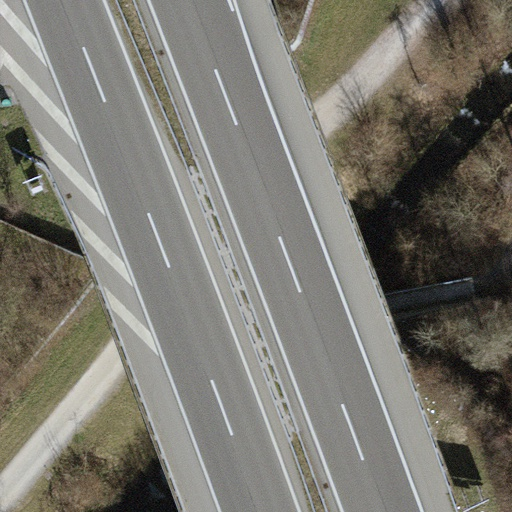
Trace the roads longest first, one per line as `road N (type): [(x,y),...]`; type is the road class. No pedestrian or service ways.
road 1 (track): [(444,0),(321,120),(0,502)]
road 2 (motorway): [(64,0),(261,511)]
road 3 (motorway): [(384,511),(190,0)]
road 4 (track): [(213,511),(392,312),(487,287),(511,258)]
